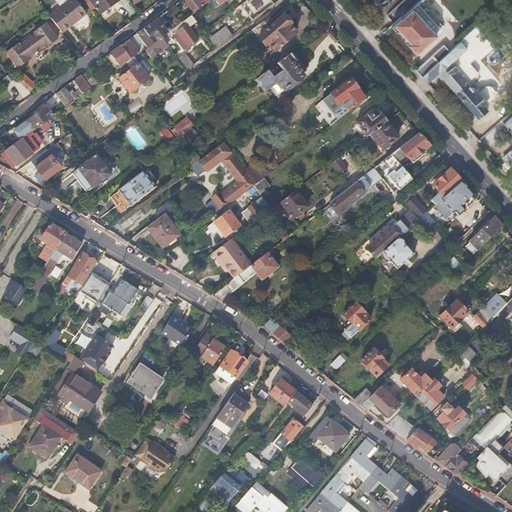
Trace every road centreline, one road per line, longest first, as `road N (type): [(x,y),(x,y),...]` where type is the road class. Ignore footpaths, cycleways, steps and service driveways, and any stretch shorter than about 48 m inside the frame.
road 1 (residential): [(0,179),(215,311),(490,511)]
road 2 (tertiary): [(511,211),(323,0)]
road 3 (residential): [(0,125),(168,0)]
road 4 (unknown): [(172,285),(124,365),(106,376),(87,368)]
